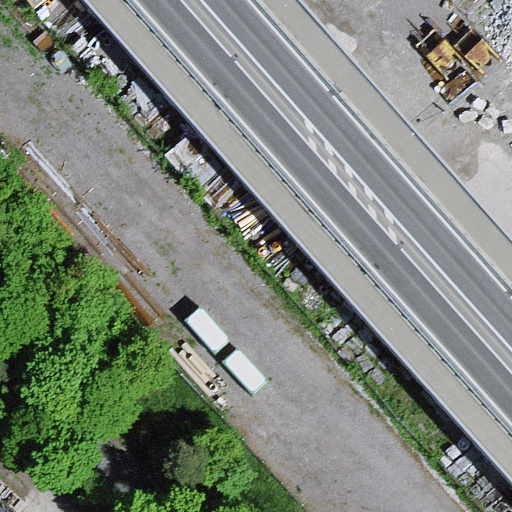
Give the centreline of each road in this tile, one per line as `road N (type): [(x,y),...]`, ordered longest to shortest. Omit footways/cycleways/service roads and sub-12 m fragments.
road 1 (primary): [(159,0),(511,400)]
road 2 (primary): [(511,323),(224,0)]
